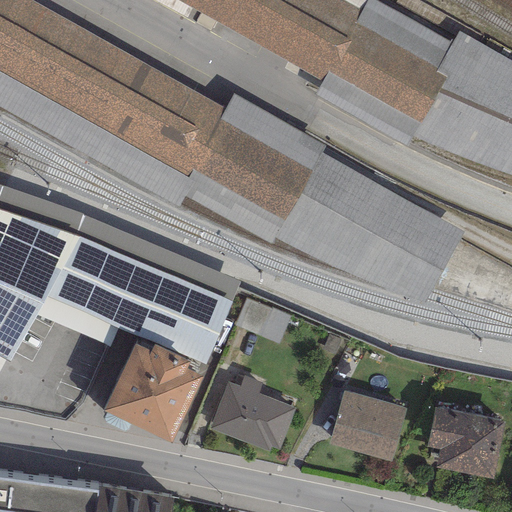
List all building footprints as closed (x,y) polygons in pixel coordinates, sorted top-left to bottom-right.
[(44,0),(0,0),(0,93),(177,192),(181,186),(228,102),(44,0)] [(165,0),(314,83),(360,0),(165,0)] [(365,0),(360,0),(314,83),(405,134),(453,49),(365,0)] [(453,49),(405,134),(511,171),(511,68),(458,37),(453,49)] [(233,94),(228,102),(181,186),(267,234),(270,230),(319,142),(233,94)] [(462,222),(319,142),(270,230),(306,250),(423,290),(462,222)] [(230,302),(239,281),(83,215),(0,186),(0,210),(78,237),(230,302)] [(46,297),(78,237),(0,210),(0,356),(5,359),(9,362),(35,315),(46,297)] [(205,365),(230,302),(78,237),(46,297),(118,328),(205,365)] [(110,346),(118,328),(46,297),(35,315),(110,346)] [(288,317),(245,299),(234,326),(277,344),(288,317)] [(134,344),(102,412),(105,413),(129,425),(169,444),(201,376),(186,369),(189,362),(153,345),(150,351),(134,344)] [(238,387),(227,383),(209,429),(268,451),(270,447),(278,450),(294,408),(257,394),(261,384),(242,377),(238,387)] [(406,409),(342,391),(327,444),(391,462),(406,409)] [(491,480),(504,422),(434,407),(426,446),(438,449),(434,467),(491,480)] [(125,432),(129,425),(105,413),(102,420),(125,432)] [(12,511),(16,481),(12,481),(0,479),(0,511),(12,511)] [(16,481),(12,511),(94,511),(97,493),(16,481)] [(94,511),(168,511),(172,498),(131,492),(97,487),(97,493),(94,511)]
